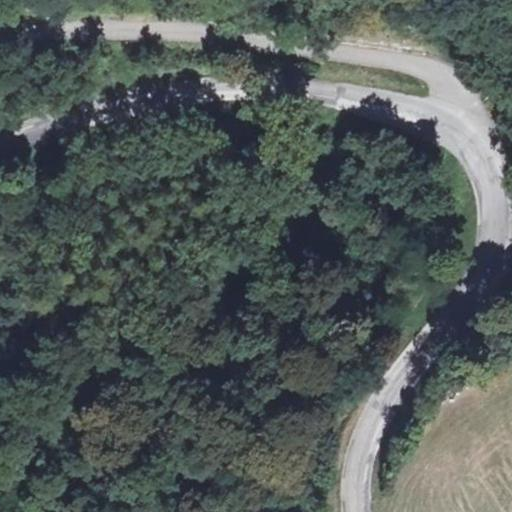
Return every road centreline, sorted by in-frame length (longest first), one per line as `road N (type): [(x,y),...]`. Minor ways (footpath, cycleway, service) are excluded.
road 1 (residential): [(0,34),(157,32),(431,72),(457,100),(458,132)]
road 2 (tertiary): [(458,132),(370,100),(194,86),(71,113),(0,146)]
road 3 (tertiary): [(349,511),(351,451),(384,361),(490,268),(496,225),(489,172),(458,132)]
road 4 (track): [(308,511),(335,419),(384,361)]
